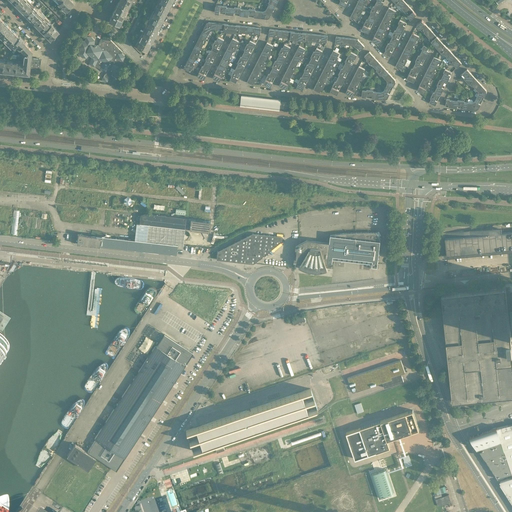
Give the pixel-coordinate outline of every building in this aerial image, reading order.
[(27,0),(25,0),(18,8),(21,11),(30,3),(27,0)] [(64,19),(45,0),(42,0),(63,21),(64,19)] [(70,0),(68,0),(61,7),(65,11),(67,12),(70,9),(68,8),(73,3),(70,0)] [(121,0),(118,0),(117,4),(128,9),(130,4),(121,0)] [(169,5),(158,0),(157,0),(156,3),(154,2),(154,4),(156,5),(155,5),(166,11),(169,5)] [(277,3),(271,0),(269,0),(269,2),(268,6),(274,9),(277,3)] [(382,5),(376,2),(374,6),(373,5),(372,8),(378,12),(382,5)] [(411,8),(406,2),(401,7),(404,10),(403,10),(405,13),(411,8)] [(30,3),(21,11),(25,15),(34,6),(30,3)] [(357,3),(354,9),(361,13),(362,10),(361,9),(363,6),(357,3)] [(117,4),(114,9),(125,14),(128,9),(117,4)] [(28,18),(37,10),(38,8),(35,5),(34,6),(25,15),(28,18)] [(166,11),(155,5),(153,10),(164,15),(166,11)] [(223,5),(216,5),(215,12),(222,13),(223,5)] [(274,9),(268,6),(266,9),(264,10),(268,17),(269,17),(274,9)] [(52,13),(47,7),(45,9),(49,13),(49,12),(50,14),(52,16),(54,15),(52,13)] [(389,7),(385,13),(391,16),(393,13),(394,13),(396,10),(389,7)] [(378,12),(372,8),(370,11),(371,12),(369,15),(375,18),(378,12)] [(416,13),(411,8),(405,13),(410,18),(416,13)] [(114,9),(112,13),(123,19),(125,14),(114,9)] [(354,9),(350,16),(356,19),(358,15),(359,16),(361,13),(354,9)] [(37,10),(28,18),(32,22),(41,13),(37,10)] [(164,15),(153,10),(150,15),(161,20),(164,15)] [(41,13),(32,22),(35,25),(44,17),(41,13)] [(112,13),(109,19),(116,23),(114,25),(118,27),(123,19),(112,13)] [(385,13),(382,20),(389,23),(390,20),(391,16),(385,13)] [(161,20),(150,15),(148,20),(159,25),(161,20)] [(375,18),(369,15),(367,19),(367,18),(365,21),(372,25),(375,18)] [(44,17),(35,25),(39,29),(48,20),(44,17)] [(399,23),(397,26),(403,29),(407,23),(400,19),(398,22),(399,23)] [(416,25),(421,30),(427,25),(422,19),(416,25)] [(48,20),(39,29),(43,33),(51,24),(48,20)] [(159,25),(148,20),(145,25),(156,30),(159,25)] [(382,20),(379,26),(385,29),(386,26),(387,26),(389,23),(382,20)] [(207,23),(202,31),(208,34),(210,30),(213,29),(217,29),(218,22),(209,21),(207,23)] [(372,25),(365,21),(362,28),(368,31),(372,25)] [(6,23),(0,28),(0,35),(0,36),(9,27),(6,23)] [(232,24),(228,24),(225,23),(224,31),(231,32),(232,24)] [(51,24),(43,33),(46,36),(55,28),(51,24)] [(239,25),(232,24),(231,32),(238,32),(239,25)] [(156,30),(145,25),(143,29),(154,35),(156,30)] [(432,30),(427,25),(421,30),(424,33),(424,32),(427,35),(432,30)] [(379,26),(376,33),(382,36),(384,33),(383,33),(385,29),(379,26)] [(403,29),(397,26),(396,30),(395,29),(393,32),(400,36),(403,29)] [(9,27),(0,36),(4,39),(13,30),(9,27)] [(55,28),(46,36),(50,40),(52,41),(55,38),(53,37),(58,31),(55,28)] [(277,29),(269,28),(269,35),(273,35),(273,36),(276,37),(277,29)] [(154,35),(143,29),(140,34),(151,40),(154,35)] [(13,30),(4,39),(7,43),(16,34),(13,30)] [(437,36),(432,30),(427,35),(429,38),(431,41),(437,36)] [(202,31),(199,37),(206,41),(207,38),(207,37),(208,34),(202,31)] [(298,32),(295,31),(291,31),(290,38),(298,39),(298,32)] [(306,32),(298,32),(298,39),(305,40),(306,32)] [(400,36),(393,32),(392,35),(392,36),(391,39),(397,42),(400,36)] [(412,32),(409,39),(415,42),(417,38),(417,39),(419,36),(412,32)] [(376,33),(372,39),(379,43),(382,36),(376,33)] [(24,42),(16,34),(7,43),(10,46),(12,45),(14,47),(16,45),(18,48),(19,47),(24,42)] [(151,40),(140,34),(138,39),(148,45),(151,40)] [(124,56),(121,53),(122,52),(110,40),(101,39),(98,44),(98,45),(96,46),(96,45),(94,45),(94,40),(91,37),(86,36),(84,40),(83,41),(82,40),(80,39),(77,47),(80,50),(78,53),(82,57),(86,58),(89,54),(92,57),(89,63),(91,66),(94,66),(100,69),(102,71),(105,71),(106,72),(104,74),(103,76),(102,79),(104,81),(112,82),(114,77),(111,75),(112,72),(113,71),(117,71),(119,67),(120,67),(123,61),(122,61),(124,56)] [(215,39),(214,42),(221,46),(224,39),(218,36),(216,40),(215,39)] [(343,37),(336,36),(335,42),(339,43),(339,44),(342,44),(343,37)] [(442,41),(437,36),(431,41),(436,46),(442,41)] [(204,44),(206,41),(199,37),(196,44),(204,48),(205,46),(202,45),(204,43),(204,44)] [(233,37),(229,44),(236,48),(238,45),(237,44),(239,40),(233,37)] [(205,46),(204,48),(206,49),(209,43),(210,40),(211,39),(207,38),(206,41),(204,44),(204,43),(202,45),(205,46)] [(364,46),(358,38),(350,38),(350,44),(354,45),(359,50),(364,46)] [(148,45),(138,39),(135,44),(142,47),(141,50),(145,52),(148,45)] [(397,42),(391,39),(389,43),(388,42),(387,45),(393,49),(397,42)] [(409,39),(406,45),(412,49),(414,46),(413,45),(415,42),(409,39)] [(252,49),(256,43),(253,41),(250,40),(248,43),(247,43),(246,46),(252,49)] [(443,42),(442,41),(436,46),(437,47),(441,51),(446,46),(443,42)] [(31,49),(24,42),(19,47),(24,52),(31,53),(31,49)] [(221,46),(214,42),(212,45),(213,46),(211,49),(217,52),(221,46)] [(267,42),(264,48),(270,52),(272,49),(271,48),(273,45),(267,42)] [(200,50),(201,48),(204,49),(204,48),(196,44),(193,50),(199,54),(201,50),(200,50)] [(235,51),(236,48),(229,44),(226,51),(232,53),(234,50),(235,51)] [(282,47),(280,50),(287,53),(290,47),(284,44),(283,47),(282,47)] [(423,48),(421,52),(427,55),(430,48),(423,44),(422,48),(423,48)] [(299,45),(296,52),(303,55),(304,52),(303,52),(305,48),(299,45)] [(393,49),(387,45),(385,48),(386,49),(384,52),(390,55),(393,49)] [(406,45),(402,52),(408,55),(410,51),(411,52),(412,49),(406,45)] [(249,56),(252,49),(246,46),(244,49),(245,49),(244,52),(243,53),(249,56)] [(451,52),(446,46),(441,51),(443,54),(444,53),(446,56),(451,52)] [(322,50),(317,47),(315,51),(314,50),(312,53),(319,57),(322,50)] [(264,48),(260,55),(266,58),(268,54),(269,55),(270,52),(264,48)] [(217,52),(211,49),(210,53),(209,52),(207,55),(214,59),(217,52)] [(333,49),(330,56),(337,59),(338,56),(337,56),(339,52),(333,49)] [(193,50),(189,57),(195,60),(197,56),(198,57),(199,54),(193,50)] [(287,53),(280,50),(279,53),(280,53),(278,57),(284,60),(287,53)] [(230,57),(231,55),(232,53),(226,51),(223,57),(230,60),(231,57),(230,57)] [(348,54),(347,57),(353,61),(357,54),(351,51),(349,55),(348,54)] [(374,56),(369,51),(364,55),(367,58),(366,59),(369,62),(374,56)] [(30,57),(31,53),(24,52),(22,61),(23,62),(30,63),(40,64),(40,60),(39,58),(30,57)] [(296,52),(292,58),(298,61),(300,58),(301,58),(303,55),(296,52)] [(402,52),(399,58),(406,62),(407,59),(406,58),(408,55),(402,52)] [(427,55),(421,52),(419,55),(418,55),(417,58),(424,61),(427,55)] [(456,57),(451,52),(446,56),(449,59),(448,60),(451,62),(456,57)] [(246,62),(249,56),(243,53),(242,56),(241,56),(239,59),(246,62)] [(319,57),(312,53),(311,56),(312,57),(310,60),(316,63),(319,57)] [(214,59),(207,55),(206,58),(207,59),(205,62),(211,65),(214,59)] [(260,55),(257,61),(264,65),(265,62),(264,61),(266,58),(260,55)] [(330,56),(327,62),(333,65),(334,62),(335,62),(337,59),(330,56)] [(379,62),(374,56),(369,62),(371,64),(372,63),(374,66),(379,62)] [(439,63),(441,59),(439,58),(438,58),(434,56),(431,63),(436,66),(438,62),(439,63)] [(190,71),(194,63),(193,63),(195,60),(189,57),(184,68),(190,71)] [(223,57),(219,63),(225,66),(227,63),(228,63),(230,60),(223,57)] [(284,60),(278,57),(276,60),(275,60),(274,63),(280,66),(284,60)] [(353,61),(347,57),(346,58),(345,60),(346,61),(344,64),(350,67),(353,61)] [(461,63),(456,57),(451,62),(453,65),(454,64),(456,67),(461,63)] [(292,58),(289,65),(296,68),(297,65),(298,61),(292,58)] [(312,70),(316,63),(310,60),(305,58),(305,59),(309,62),(308,64),(307,63),(306,66),(312,70)] [(399,58),(396,65),(402,68),(403,64),(404,65),(406,62),(399,58)] [(424,61),(417,58),(415,61),(416,61),(414,64),(420,67),(424,61)] [(16,60),(3,59),(2,70),(15,72),(16,62),(16,60)] [(246,62),(239,59),(238,62),(237,66),(243,69),(246,62)] [(257,61),(254,68),(260,71),(261,67),(262,68),(264,65),(257,61)] [(30,63),(23,62),(23,64),(20,64),(20,63),(16,62),(15,72),(28,73),(29,69),(30,63)] [(211,65),(205,62),(203,66),(202,65),(201,68),(207,72),(211,65)] [(327,62),(323,69),(330,72),(332,69),(331,69),(333,65),(327,62)] [(384,67),(379,62),(374,66),(377,69),(376,70),(379,72),(384,67)] [(219,63),(216,70),(223,73),(224,70),(225,66),(219,63)] [(280,66),(274,63),(272,66),(273,66),(271,70),(277,73),(280,66)] [(417,74),(420,67),(414,64),(412,63),(411,64),(414,66),(413,68),(412,67),(410,70),(417,74)] [(431,63),(427,69),(434,72),(436,69),(435,69),(436,66),(431,63)] [(350,67),(344,64),(342,68),(342,67),(340,70),(347,74),(350,67)] [(289,65),(286,71),(292,74),(294,71),(296,68),(289,65)] [(359,65),(356,72),(362,76),(364,73),(363,72),(365,68),(359,65)] [(243,69),(237,66),(235,69),(234,69),(233,71),(232,72),(239,75),(243,69)] [(312,70),(306,66),(304,69),(305,70),(303,73),(309,76),(312,70)] [(389,72),(384,67),(379,72),(381,75),(382,74),(384,77),(389,72)] [(207,72),(201,68),(197,75),(204,78),(207,72)] [(254,68),(251,74),(257,78),(259,75),(258,74),(260,71),(254,68)] [(444,72),(442,75),(448,78),(452,72),(445,68),(443,72),(444,72)] [(323,69),(320,75),(326,78),(328,75),(329,75),(330,72),(323,69)] [(427,69),(424,75),(430,78),(432,75),(433,75),(434,72),(427,69)] [(467,69),(461,74),(469,83),(470,83),(475,78),(467,69)] [(216,70),(213,77),(220,80),(223,73),(216,70)] [(277,73),(271,70),(270,73),(269,73),(267,76),(274,79),(277,73)] [(344,80),(347,74),(340,70),(339,73),(339,74),(338,76),(336,75),(335,76),(338,77),(344,80)] [(417,74),(410,70),(407,77),(414,81),(417,74)] [(286,71),(283,77),(289,81),(291,78),(290,77),(292,74),(286,71)] [(239,75),(232,72),(231,75),(232,75),(230,79),(236,82),(239,75)] [(356,72),(352,79),(358,82),(360,78),(361,79),(362,76),(356,72)] [(395,79),(389,72),(384,77),(387,80),(387,81),(395,80),(395,79)] [(309,76),(303,73),(301,77),(301,76),(299,79),(306,83),(309,76)] [(251,74),(247,81),(253,84),(255,80),(256,81),(257,78),(251,74)] [(320,75),(317,82),(324,85),(325,82),(324,82),(326,78),(320,75)] [(424,75),(421,82),(428,85),(429,82),(428,82),(430,78),(424,75)] [(445,85),(448,78),(442,75),(442,76),(440,75),(440,76),(442,77),(441,79),(440,78),(438,81),(445,85)] [(274,79),(267,76),(264,82),(271,86),(274,79)] [(283,77),(279,84),(286,88),(289,81),(283,77)] [(344,80),(338,77),(336,81),(335,80),(333,83),(340,87),(344,80)] [(480,83),(475,78),(470,83),(472,85),(472,84),(475,87),(480,83)] [(306,83),(299,79),(297,82),(298,83),(297,86),(302,89),(306,83)] [(352,79),(349,85),(356,88),(357,85),(356,85),(358,82),(352,79)] [(395,80),(387,81),(387,83),(385,87),(391,90),(396,82),(395,80)] [(445,85),(438,81),(437,84),(438,85),(436,88),(442,91),(445,85)] [(317,82),(314,88),(319,91),(321,88),(322,88),(324,85),(317,82)] [(424,92),(428,85),(421,82),(417,89),(424,92)] [(340,87),(333,83),(330,90),(337,93),(340,87)] [(486,89),(480,83),(475,87),(478,90),(478,92),(486,91),(486,89)] [(349,85),(346,92),(352,95),(356,88),(349,85)] [(391,90),(385,87),(384,90),(382,91),(386,98),(387,98),(391,90)] [(442,91),(436,88),(434,92),(433,91),(432,94),(438,98),(442,91)] [(486,91),(478,92),(478,93),(476,97),(482,100),(486,92),(486,91)] [(438,98),(432,94),(430,97),(431,98),(429,102),(435,104),(438,98)] [(280,99),(268,98),(242,95),(241,106),(279,110),(280,99)] [(482,100),(476,97),(475,101),(473,101),(477,109),(478,108),(482,100)] [(453,100),(452,100),(449,100),(450,99),(446,98),(445,106),(453,107),(453,100)] [(448,128),(447,127),(447,128),(446,128),(447,129),(445,131),(447,134),(448,133),(451,136),(455,133),(452,130),(453,129),(450,126),(448,128)] [(188,212),(200,212),(201,203),(189,202),(188,212)] [(341,225),(356,224),(356,206),(340,207),(341,225)] [(182,245),(185,228),(209,231),(210,221),(145,213),(140,215),(139,223),(136,223),(134,241),(177,245),(177,244),(182,245)] [(511,231),(502,232),(501,229),(482,231),(482,234),(464,236),(464,231),(444,232),(447,256),(511,249),(511,231)] [(377,266),(380,240),(376,232),(376,231),(371,230),(366,230),(361,230),(355,231),(350,231),(345,231),(340,232),(335,232),(330,233),(329,241),(307,239),(295,245),(295,249),(297,249),(295,261),(304,262),(304,265),(305,265),(306,266),(307,266),(308,266),(308,268),(311,268),(312,267),(313,267),(314,267),(315,267),(314,269),(317,269),(317,267),(319,267),(322,267),(322,264),(331,266),(332,258),(372,262),(372,265),(377,266)] [(252,233),(217,251),(216,259),(253,263),(282,240),(282,236),(252,233)] [(176,254),(177,245),(134,241),(77,234),(76,243),(176,254)] [(180,282),(172,295),(204,314),(200,321),(210,327),(233,289),(230,287),(182,283),(180,282)] [(452,401),(511,395),(511,352),(505,287),(441,294),(452,401)] [(304,315),(292,319),(294,325),(306,321),(304,315)] [(116,470),(186,362),(192,353),(189,350),(164,334),(156,346),(155,346),(94,438),(95,439),(87,451),(97,457),(111,466),(116,470)] [(391,377),(398,375),(405,372),(401,360),(347,378),(350,386),(355,384),(357,391),(382,383),(392,379),(391,377)] [(399,377),(398,375),(391,377),(392,379),(382,383),(383,388),(403,381),(402,376),(399,377)] [(192,450),(317,408),(310,388),(185,430),(192,450)] [(361,402),(354,405),(357,413),(363,411),(361,402)] [(387,439),(419,429),(413,410),(383,420),(346,432),(355,459),(390,447),(387,439)] [(511,423),(511,424),(497,427),(469,436),(470,438),(476,446),(477,448),(478,448),(497,478),(498,478),(506,475),(508,478),(499,481),(501,484),(500,484),(511,503),(511,423)] [(291,441),(292,444),(321,435),(320,432),(291,441)] [(74,443),(67,455),(87,469),(95,457),(74,443)] [(403,461),(405,467),(412,465),(408,455),(403,457),(404,461),(403,461)] [(385,469),(371,474),(379,497),(393,492),(385,469)] [(441,494),(434,496),(438,506),(451,501),(449,494),(442,496),(441,494)] [(157,511),(157,509),(155,509),(152,502),(140,506),(142,511),(157,511)]
